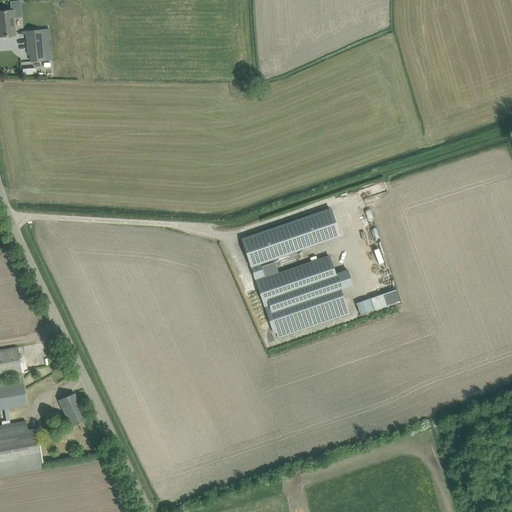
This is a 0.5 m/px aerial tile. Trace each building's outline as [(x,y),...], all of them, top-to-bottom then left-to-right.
[(13,10),(6,11),(0,11),(0,36),(15,35),(13,10)] [(29,55),(33,54),(34,61),(44,60),(43,53),(41,30),(27,32),(29,55)] [(305,218),(242,239),(245,249),(251,266),(274,333),(347,307),(341,289),(352,285),(347,270),(336,274),(329,256),(265,278),(260,263),(314,245),(341,235),(339,230),(334,216),(333,214),(331,208),(305,218)] [(359,314),(398,300),(394,288),(354,302),(359,314)] [(18,347),(8,349),(0,350),(0,409),(4,408),(8,408),(27,405),(23,380),(18,347)] [(74,393),(65,398),(59,400),(71,427),(87,420),(74,393)] [(0,475),(44,468),(44,466),(43,464),(36,429),(28,431),(26,422),(11,424),(2,426),(0,426),(0,475)]
